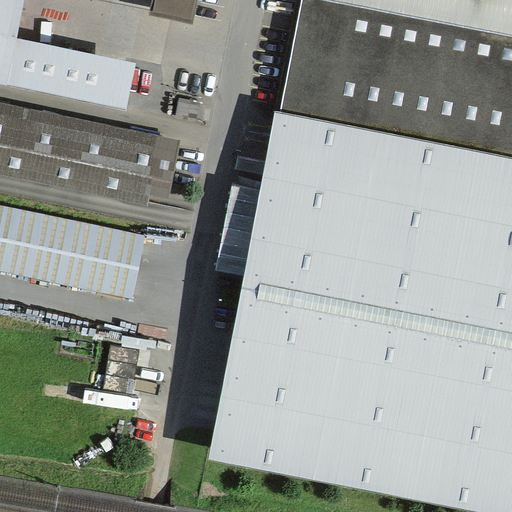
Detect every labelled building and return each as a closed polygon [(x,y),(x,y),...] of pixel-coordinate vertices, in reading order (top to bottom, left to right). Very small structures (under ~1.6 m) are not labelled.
[(19,0),(0,0),(0,72),(124,98),(133,55),(13,31),(19,0)] [(153,0),(153,5),(189,12),(191,0),(153,0)] [(511,511),(511,0),(302,0),(213,454),(511,511)] [(176,144),(0,106),(0,173),(142,204),(146,190),(165,194),(176,144)] [(140,238),(0,208),(0,263),(129,290),(140,238)] [(107,388),(138,391),(142,347),(111,344),(107,388)]
